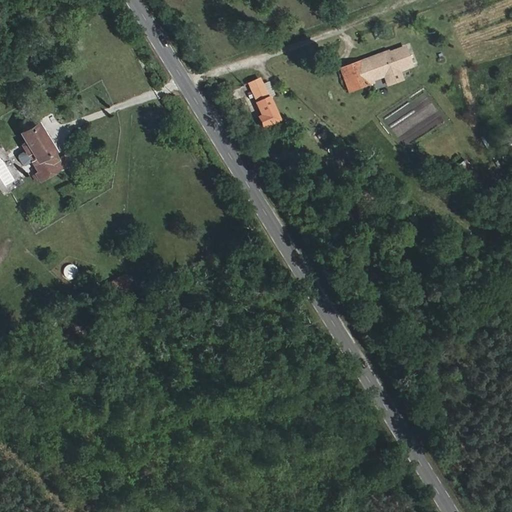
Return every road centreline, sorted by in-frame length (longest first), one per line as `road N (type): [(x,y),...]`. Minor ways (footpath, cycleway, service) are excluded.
road 1 (secondary): [(136,0),(456,511)]
road 2 (track): [(64,128),(414,0)]
road 3 (track): [(511,267),(331,102),(322,72),(355,55),(349,29)]
road 4 (track): [(313,511),(396,418)]
